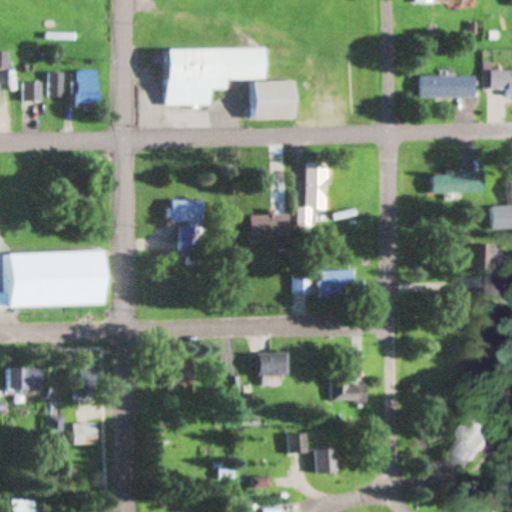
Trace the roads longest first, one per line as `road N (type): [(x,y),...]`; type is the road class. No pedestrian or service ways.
road 1 (residential): [(0,146),(511,129)]
road 2 (residential): [(124,511),(124,0)]
road 3 (residential): [(388,0),(396,488)]
road 4 (residential): [(0,331),(390,324)]
